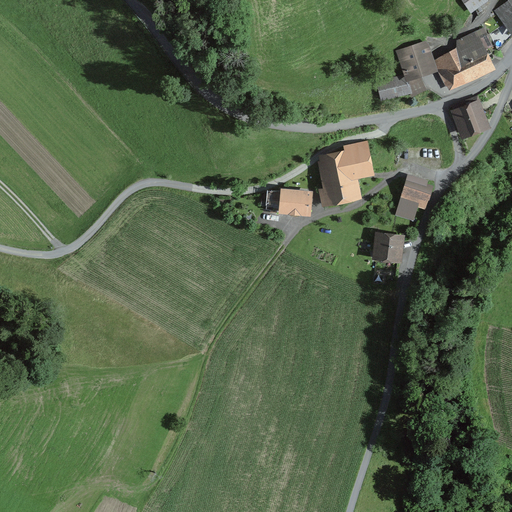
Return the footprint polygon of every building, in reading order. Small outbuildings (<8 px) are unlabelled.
[(463,0),(470,9),(483,0),(463,0)] [(497,48),(511,31),(511,3),(506,8),(504,5),(497,10),(505,22),(490,33),(497,48)] [(434,60),(446,85),(488,65),(486,61),(494,57),(488,46),(492,45),(484,29),(459,40),(458,49),(434,60)] [(399,52),(407,75),(408,77),(434,68),(425,43),(399,52)] [(411,92),(407,75),(377,82),(381,99),(411,92)] [(455,104),(465,132),(483,125),(474,102),(480,100),(478,95),(472,97),(472,98),(455,104)] [(321,189),(323,200),(355,194),(352,178),(372,174),(366,144),(365,144),(365,142),(345,146),(346,153),(322,157),(328,188),(321,189)] [(428,197),(432,185),(422,182),(421,184),(408,180),(405,189),(428,197)] [(310,193),(277,190),(268,191),(266,208),(308,212),(310,193)] [(398,257),(400,238),(379,235),(377,255),(398,257)]
